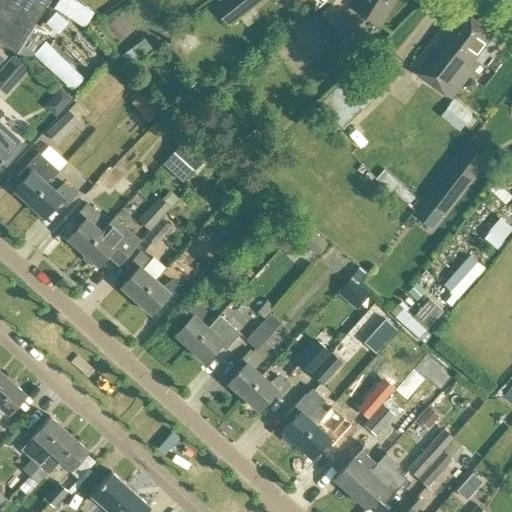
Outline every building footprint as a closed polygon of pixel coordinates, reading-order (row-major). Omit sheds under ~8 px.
[(5,0),(0,8),(0,42),(28,61),(47,31),(34,22),(48,0),(5,0)] [(223,0),(215,7),(228,25),(261,0),(223,0)] [(396,0),(360,0),(355,10),(381,26),(396,0)] [(331,5),(314,19),(336,44),(352,30),(331,5)] [(466,24),(454,14),(412,68),(452,100),(481,63),(482,64),(501,40),(472,16),(466,24)] [(142,39),(120,56),(127,65),(149,48),(142,39)] [(373,52),(368,46),(359,54),(365,60),(373,52)] [(10,54),(0,65),(0,91),(3,94),(26,69),(10,54)] [(496,72),(501,64),(493,58),(487,65),(496,72)] [(351,74),(320,103),(343,128),(374,99),(387,87),(364,62),(351,74)] [(471,78),(464,86),(472,93),(476,88),(476,82),(471,78)] [(198,104),(207,96),(195,82),(186,90),(198,104)] [(60,88),(52,97),(63,107),(71,98),(60,88)] [(134,100),(132,101),(141,111),(143,114),(145,112),(154,104),(142,91),(141,92),(133,99),(134,100)] [(0,116),(3,113),(0,111),(0,160),(9,151),(15,156),(24,146),(0,124),(0,116)] [(45,133),(55,143),(77,121),(68,111),(45,133)] [(256,129),(235,145),(243,156),(264,140),(256,129)] [(173,152),(193,170),(204,158),(184,140),(173,152)] [(427,200),(415,215),(433,228),(444,214),(487,160),(468,145),(425,199),(427,200)] [(27,204),(46,183),(58,170),(38,152),(17,175),(23,180),(13,191),(27,204)] [(112,168),(102,180),(111,188),(121,177),(112,168)] [(395,186),(414,202),(426,188),(407,172),(395,186)] [(46,183),(27,204),(43,218),(58,201),(65,207),(77,194),(65,183),(55,190),(46,183)] [(160,218),(161,219),(171,208),(158,197),(138,220),(149,231),(160,218)] [(66,239),(81,252),(100,231),(93,225),(99,213),(86,202),(74,215),(81,221),(66,239)] [(511,221),(501,213),(484,235),(499,246),(511,228),(511,221)] [(113,218),(100,232),(100,231),(81,252),(85,255),(82,258),(90,265),(93,262),(97,265),(112,248),(123,258),(138,240),(113,218)] [(160,218),(149,231),(150,231),(145,236),(155,245),(171,227),(161,219),(160,218)] [(305,224),(282,250),(293,259),(316,234),(305,224)] [(222,239),(215,247),(216,248),(221,252),(221,253),(228,245),(222,239)] [(120,287),(135,301),(154,279),(147,273),(152,262),(140,251),(128,264),(135,270),(120,287)] [(469,256),(442,285),(456,297),(483,269),(469,256)] [(154,279),(135,301),(150,314),(165,297),(171,303),(183,290),(172,281),(162,286),(154,279)] [(343,286),(342,287),(359,303),(366,295),(349,279),(343,286)] [(416,283),(407,293),(416,301),(425,291),(416,283)] [(174,334),(189,348),(207,327),(200,321),(205,310),(193,300),(182,312),(188,318),(174,334)] [(266,301),(257,311),(263,317),(273,307),(266,301)] [(389,312),(419,339),(432,325),(416,311),(411,316),(397,303),(389,312)] [(270,312),(263,320),(274,330),(281,322),(270,312)] [(219,315),(207,327),(189,348),(204,361),(218,345),(225,351),(237,339),(241,334),(219,315)] [(384,319),(363,342),(375,353),(396,330),(384,319)] [(317,343),(297,365),(299,366),(308,374),(308,375),(324,357),(328,352),(317,342),(317,343)] [(259,359),(247,348),(235,361),(241,367),(227,383),(257,410),(272,394),(279,400),(290,387),(278,376),(268,382),(253,370),(259,359)] [(324,357),(308,375),(320,385),(339,363),(328,352),(324,357)] [(394,390),(407,401),(426,379),(440,391),(453,377),(426,353),(394,390)] [(6,378),(0,385),(0,407),(8,415),(26,396),(6,378)] [(511,385),(503,397),(511,404),(511,385)] [(372,390),(355,408),(367,419),(383,400),(372,390)] [(281,431),(296,445),(315,424),(325,413),(304,393),(283,416),(289,422),(281,431)] [(383,404),(363,426),(375,436),(395,414),(383,404)] [(429,407),(420,417),(431,426),(439,416),(429,407)] [(32,436),(50,453),(68,433),(49,417),(32,436)] [(315,424),(296,445),(310,458),(325,442),(332,448),(344,435),(332,424),(322,431),(315,424)] [(40,464),(29,476),(30,478),(36,483),(47,472),(48,473),(59,461),(70,471),(88,451),(68,433),(50,453),(51,453),(40,465),(40,464)] [(13,461),(19,443),(8,440),(2,457),(13,461)] [(333,478),(349,493),(369,472),(376,463),(366,454),(369,450),(360,442),(340,464),(343,467),(333,478)] [(415,479),(440,451),(430,442),(405,469),(415,479)] [(440,451),(415,479),(425,488),(451,460),(440,451)] [(21,470),(29,476),(40,464),(32,458),(21,470)] [(459,463),(445,477),(463,497),(478,483),(459,463)] [(92,511),(108,511),(130,489),(110,471),(88,496),(99,505),(92,511)] [(369,472),(349,493),(365,508),(375,497),(383,504),(398,488),(386,477),(380,483),(369,472)] [(26,495),(36,483),(30,478),(29,476),(18,487),(26,495)] [(60,483),(46,498),(56,507),(70,492),(60,483)] [(130,489),(108,511),(143,511),(149,506),(130,489)] [(415,511),(423,503),(414,494),(400,511),(401,511),(415,511)]
